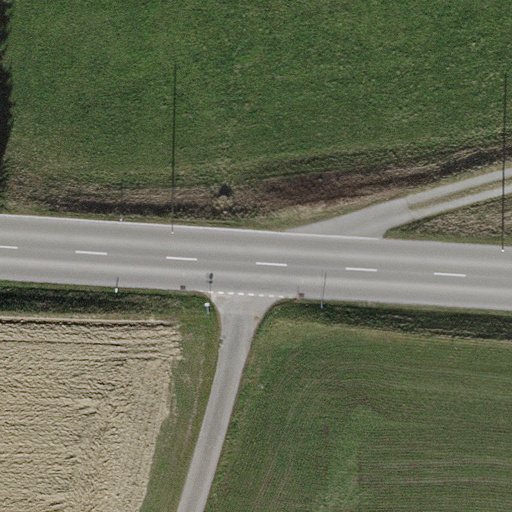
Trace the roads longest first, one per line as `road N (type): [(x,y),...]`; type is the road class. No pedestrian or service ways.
road 1 (tertiary): [(0,247),(511,277)]
road 2 (track): [(195,511),(260,262)]
road 3 (track): [(511,182),(365,219),(343,236),(339,267)]
